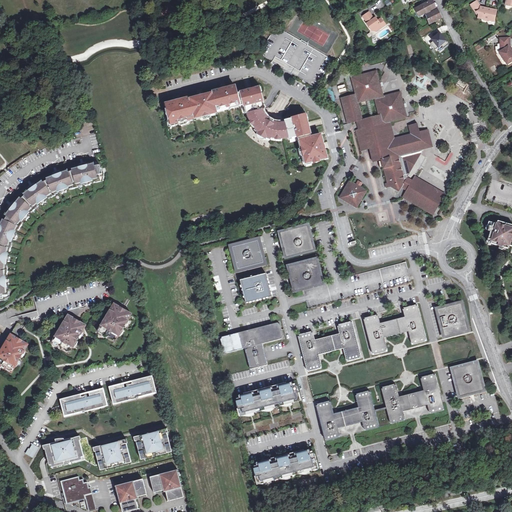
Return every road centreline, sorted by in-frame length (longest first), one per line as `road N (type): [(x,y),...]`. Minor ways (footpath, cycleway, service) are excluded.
road 1 (residential): [(442,254),(426,249),(363,263),(347,255),(328,181),(336,154),(327,116),(308,103),(254,72),(170,91)]
road 2 (residential): [(437,0),(511,125)]
road 3 (tertiary): [(511,399),(463,271)]
road 4 (tertiary): [(451,243),(482,164),(511,130)]
